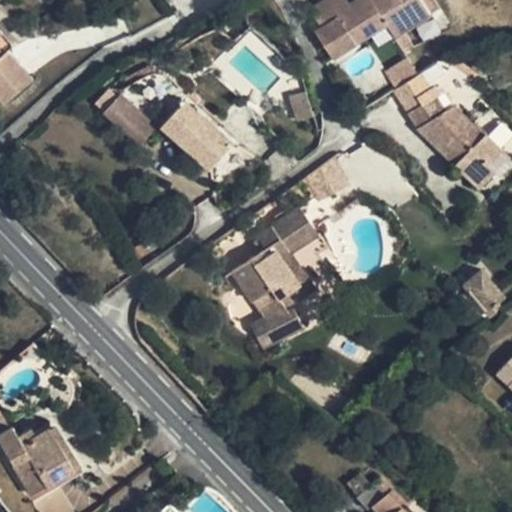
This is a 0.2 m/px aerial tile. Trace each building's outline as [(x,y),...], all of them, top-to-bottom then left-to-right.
[(432,14),(422,0),(354,0),(350,3),(348,0),(325,0),(311,10),(322,27),(316,32),(334,59),(387,24),(396,37),(432,14)] [(422,0),(432,14),(441,8),(436,0),(422,0)] [(0,47),(4,53),(8,49),(14,44),(0,28),(0,47)] [(4,53),(0,47),(0,97),(5,103),(34,78),(8,49),(4,53)] [(408,57),(384,70),(393,86),(417,73),(408,57)] [(401,89),(413,110),(443,92),(431,71),(401,89)] [(314,115),(307,90),(290,95),(297,120),(314,115)] [(489,164),(504,149),(476,121),(474,122),(454,103),(446,90),(443,92),(413,110),(408,112),(418,127),(429,138),(480,188),(495,171),(489,164)] [(104,112),(141,144),(158,125),(121,93),(104,112)] [(186,98),(161,125),(211,169),(235,141),(186,98)] [(489,164),(495,171),(501,176),(511,164),(511,157),(504,149),(489,164)] [(302,177),(318,203),(350,183),(334,157),(302,177)] [(285,336),(305,322),(295,308),(287,313),(283,307),(276,298),(299,283),(279,253),(289,248),(300,240),(297,236),(314,224),(301,205),(272,224),(257,234),(264,245),(232,266),(252,295),(258,291),(266,301),(259,306),(265,314),(251,324),(263,341),(280,329),(285,336)] [(297,236),(300,240),(303,244),(320,233),(314,224),(297,236)] [(300,240),(289,248),(279,253),(299,283),(276,298),(283,307),(315,286),(292,253),(303,244),(300,240)] [(491,293),(479,279),(464,291),(489,319),(504,306),(491,293)] [(258,291),(252,295),(259,306),(266,301),(258,291)] [(280,329),(263,341),(268,347),(285,336),(280,329)] [(511,355),(497,372),(511,386),(511,355)] [(30,440),(25,432),(19,435),(14,427),(0,434),(0,439),(33,493),(76,467),(51,426),(38,434),(30,440)] [(30,440),(38,434),(33,426),(25,432),(30,440)] [(373,506),(388,492),(377,478),(357,496),(368,509),(373,506)] [(409,511),(388,492),(373,506),(378,511),(409,511)]
